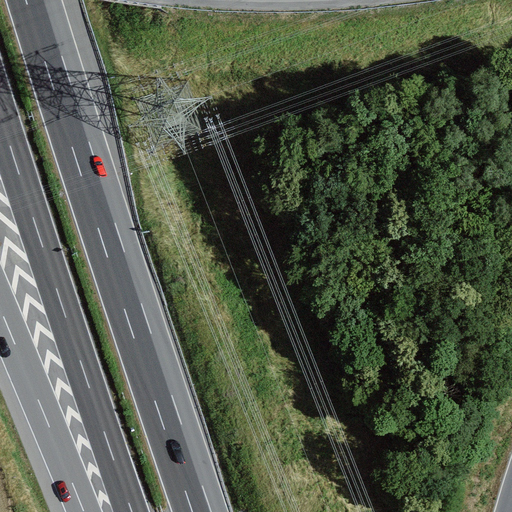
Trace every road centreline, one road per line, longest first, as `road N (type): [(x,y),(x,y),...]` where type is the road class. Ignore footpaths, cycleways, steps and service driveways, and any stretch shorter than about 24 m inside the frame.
road 1 (motorway): [(202,511),(35,0)]
road 2 (motorway): [(0,112),(132,511)]
road 3 (motorway): [(0,308),(84,511)]
